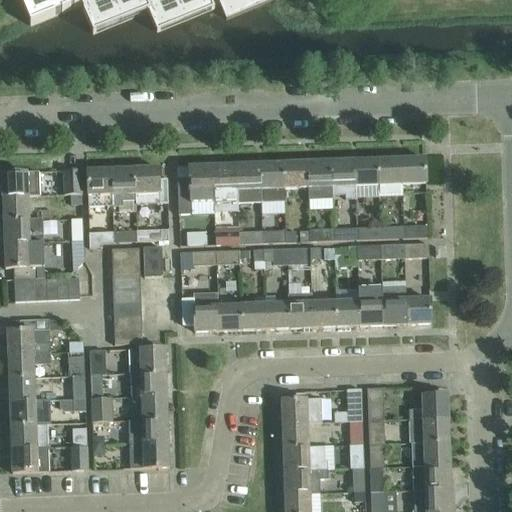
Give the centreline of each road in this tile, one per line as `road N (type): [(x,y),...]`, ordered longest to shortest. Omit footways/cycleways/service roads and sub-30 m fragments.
road 1 (residential): [(0,508),(207,496),(230,394),(259,369),(481,359)]
road 2 (residential): [(0,115),(510,97)]
road 3 (residential): [(488,511),(481,359)]
